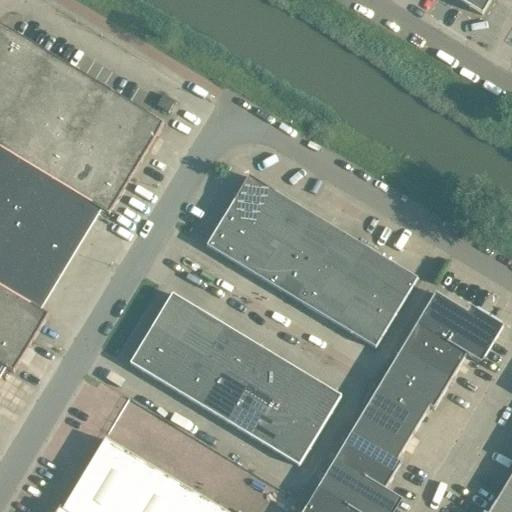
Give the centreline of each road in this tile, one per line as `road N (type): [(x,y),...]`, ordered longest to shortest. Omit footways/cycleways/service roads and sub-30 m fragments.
road 1 (unclassified): [(0,488),(224,117),(247,112),(511,271)]
road 2 (unclassified): [(375,0),(511,83)]
